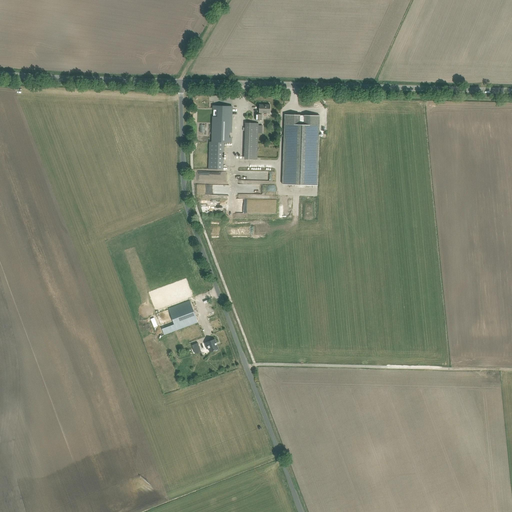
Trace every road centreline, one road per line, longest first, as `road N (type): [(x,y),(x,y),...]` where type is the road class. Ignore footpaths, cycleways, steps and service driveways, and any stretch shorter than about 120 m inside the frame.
road 1 (unclassified): [(301,511),(187,208),(181,82)]
road 2 (tertiary): [(511,91),(181,82)]
road 3 (track): [(511,369),(246,366)]
road 4 (tertiary): [(181,82),(0,74)]
